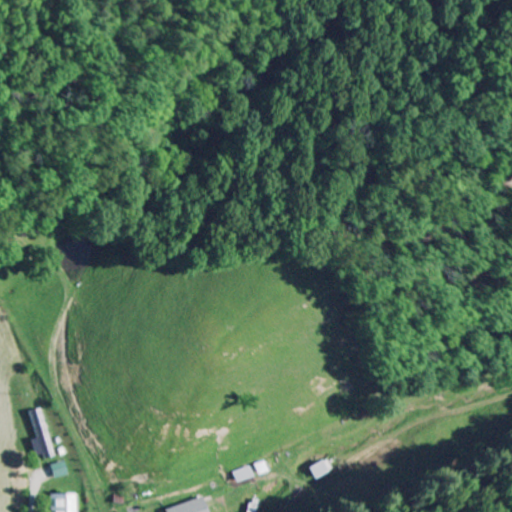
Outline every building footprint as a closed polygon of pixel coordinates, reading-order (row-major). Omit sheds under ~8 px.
[(29,413),(35,440),(30,441),(33,458),(41,456),(42,461),(51,459),(40,410),(29,413)] [(51,480),(66,477),(64,464),(49,466),(51,480)] [(236,484),(254,478),(250,468),(232,474),(236,484)] [(75,511),(75,494),(48,494),(48,511),(75,511)] [(163,511),(206,511),(202,499),(164,511),(163,511)]
